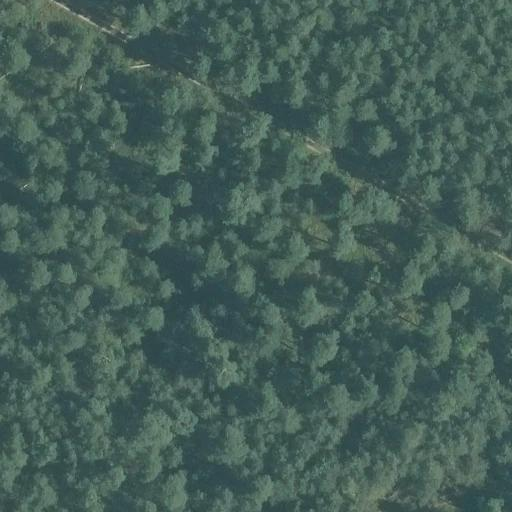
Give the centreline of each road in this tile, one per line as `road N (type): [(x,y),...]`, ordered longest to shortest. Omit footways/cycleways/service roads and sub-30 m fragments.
road 1 (track): [(511,262),(53,0)]
road 2 (track): [(393,511),(511,442)]
